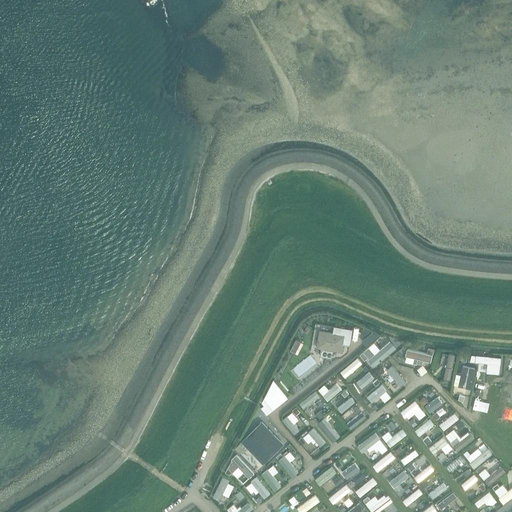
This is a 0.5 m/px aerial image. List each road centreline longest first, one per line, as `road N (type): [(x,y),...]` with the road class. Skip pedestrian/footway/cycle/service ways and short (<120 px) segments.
road 1 (track): [(220,436),(284,309),(313,289),(409,322),(511,333)]
road 2 (unknown): [(270,511),(428,384)]
